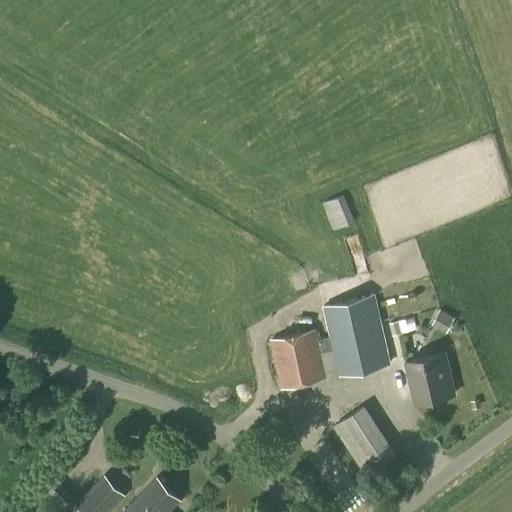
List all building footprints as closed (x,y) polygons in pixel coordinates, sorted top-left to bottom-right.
[(333,230),(354,222),(343,195),(322,203),(333,230)] [(390,362),(375,294),(322,306),(327,336),(317,338),(315,329),(270,340),(281,387),(390,362)] [(391,337),(415,330),(412,317),(388,323),(391,337)] [(414,403),(435,398),(455,394),(445,352),(405,362),(414,403)] [(366,475),(397,454),(364,404),(332,427),(366,475)] [(80,511),(108,511),(125,495),(104,474),(73,505),(80,511)] [(170,511),(169,511),(179,500),(156,478),(132,504),(124,511),(170,511)]
